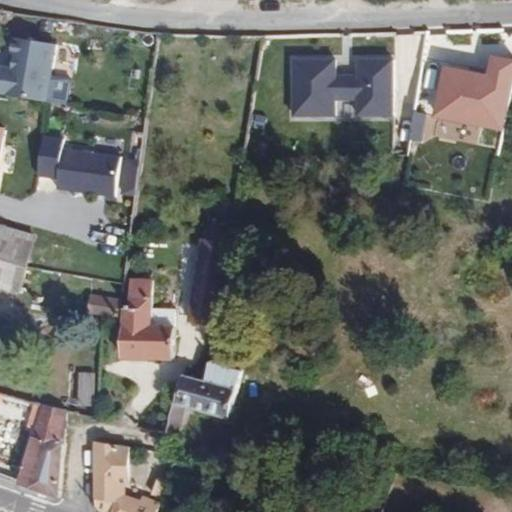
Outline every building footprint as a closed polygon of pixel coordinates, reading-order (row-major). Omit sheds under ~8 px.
[(0,93),(48,103),(58,46),(16,38),(13,57),(17,58),(15,69),(3,67),(0,80),(0,93)] [(505,129),(511,96),(511,57),(495,54),(491,72),(447,63),(437,114),(505,129)] [(338,62),(295,61),(294,117),(336,117),(337,99),(358,99),(357,118),(397,118),(398,60),(360,59),(360,73),(338,73),(338,62)] [(118,200),(123,160),(65,152),(59,192),(118,200)] [(0,290),(23,297),(28,272),(31,270),(41,271),(44,240),(0,226),(0,290)] [(211,331),(226,246),(203,242),(189,327),(211,331)] [(173,362),(176,331),(154,329),(155,279),(132,280),(131,312),(125,313),(124,360),(173,362)] [(93,294),(91,313),(119,314),(120,296),(93,294)] [(234,412),(244,372),(214,365),(209,388),(187,382),(179,409),(170,406),(166,424),(180,427),(184,411),(225,422),(228,411),(234,412)] [(95,408),(97,378),(81,377),(80,407),(95,408)] [(61,504),(65,416),(42,411),(19,489),(61,504)] [(232,423),(234,412),(228,411),(225,422),(232,423)] [(134,468),(134,451),(100,442),(96,511),(97,511),(162,511),(164,506),(149,501),(146,509),(136,505),(138,499),(120,493),(121,485),(122,467),(134,468)] [(133,485),(134,468),(122,467),(121,485),(133,485)]
